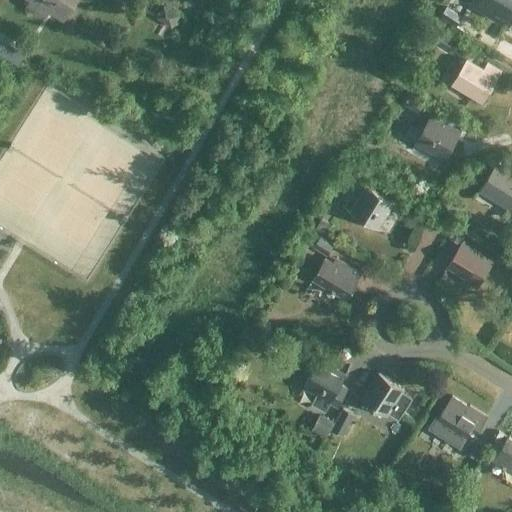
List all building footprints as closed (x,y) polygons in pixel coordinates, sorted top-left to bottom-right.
[(61,14),(70,0),(29,0),(28,2),(45,13),(50,6),(61,14)] [(511,0),(476,0),(474,5),(498,20),(501,14),(511,20),(511,0)] [(439,17),(455,26),(462,14),(446,5),(439,17)] [(163,6),(157,16),(171,26),(178,15),(163,6)] [(0,38),(0,51),(21,61),(26,50),(0,38)] [(481,100),(499,70),(486,63),(482,69),(467,59),(453,82),(481,100)] [(409,90),(403,103),(418,111),(424,98),(409,90)] [(458,129),(453,127),(458,119),(441,109),(436,118),(431,115),(432,114),(431,114),(411,149),(412,150),(417,141),(443,155),(438,164),(439,165),(459,129),(458,129)] [(506,210),(511,199),(511,172),(497,163),(500,159),(499,158),(477,192),(478,193),(481,188),(508,204),(505,209),(506,210)] [(348,209),(378,228),(394,201),(364,183),(348,209)] [(322,217),(315,228),(322,232),(329,221),(322,217)] [(457,241),(463,232),(454,227),(448,236),(457,241)] [(333,242),(319,234),(312,246),(326,254),(333,242)] [(476,285),(491,261),(461,242),(448,264),(465,274),(463,277),(476,285)] [(334,291),(346,298),(362,271),(342,260),(339,266),(324,257),(311,277),(331,289),(330,290),(333,292),(334,291)] [(310,402),(325,410),(330,401),(338,405),(347,388),(339,383),(346,372),(318,357),(302,387),(315,394),(310,402)] [(412,397),(402,390),(404,387),(378,371),(361,398),(386,414),(388,412),(398,418),(412,397)] [(435,415),(428,426),(460,445),(466,435),(469,429),(475,420),(481,423),(486,415),(469,404),(468,405),(451,395),(437,417),(435,415)] [(340,434),(351,413),(341,408),(330,429),(340,434)] [(334,420),(323,414),(319,412),(311,427),(325,436),(334,420)] [(485,441),(474,435),(465,451),(476,457),(485,441)] [(493,461),(511,473),(511,438),(508,435),(486,470),(487,471),(493,461)]
